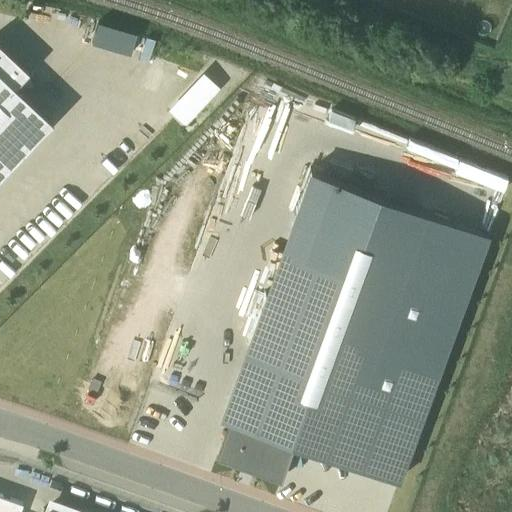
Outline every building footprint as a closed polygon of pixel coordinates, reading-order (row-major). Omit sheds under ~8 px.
[(0,172),(51,118),(14,83),(26,71),(0,46),(0,172)] [(195,68),(161,106),(179,123),(214,85),(195,68)] [(226,163),(224,186),(242,188),(244,165),(226,163)] [(482,234),(306,170),(216,417),(230,422),(219,454),(280,476),(295,435),(395,471),(482,234)] [(144,323),(127,379),(144,384),(146,378),(162,383),(178,333),(144,323)] [(0,493),(0,511),(19,511),(23,502),(0,493)]
